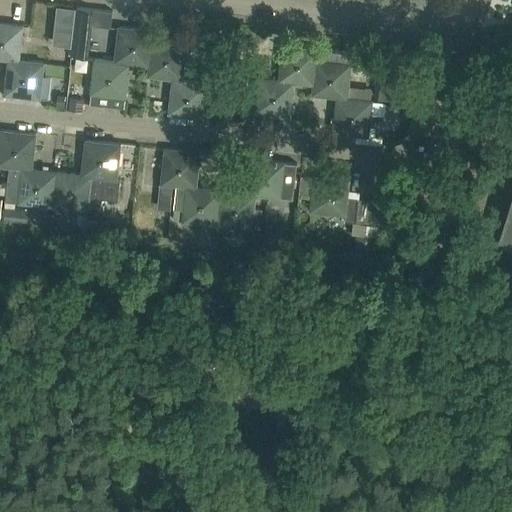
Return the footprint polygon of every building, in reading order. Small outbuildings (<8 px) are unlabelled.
[(73,27),(76,6),(58,4),(56,25),(73,27)] [(76,10),(74,23),(92,25),(94,8),(76,6),(76,10)] [(0,59),(9,61),(9,60),(20,62),(20,60),(24,27),(0,24),(0,59)] [(131,65),(150,67),(150,68),(152,42),(153,42),(154,32),(119,28),(119,32),(107,30),(103,61),(131,65)] [(173,80),(184,81),(189,35),(175,33),(174,45),(153,42),(152,42),(150,68),(150,67),(149,78),(173,80)] [(316,59),(317,50),(282,46),(278,81),(293,83),(293,84),(294,84),(312,86),(315,59),(316,59)] [(346,99),(346,98),(351,54),(317,50),(316,59),(315,59),(312,86),(310,96),(336,99),(336,98),(346,99)] [(9,60),(9,61),(5,96),(40,100),(45,63),(43,63),(43,56),(31,54),(30,61),(20,60),(20,62),(9,60)] [(127,100),(131,65),(103,61),(95,60),(91,96),(92,96),(90,106),(125,110),(126,100),(127,100)] [(290,118),(294,85),(294,84),(279,82),(279,81),(259,79),(255,114),(259,115),(257,123),(270,124),(271,116),(290,118)] [(184,81),(173,80),(169,114),(204,118),(208,83),(184,81)] [(65,104),(67,92),(59,92),(58,104),(65,104)] [(70,99),(69,109),(81,110),(83,100),(70,99)] [(337,99),(337,102),(334,133),(369,137),(373,102),(347,99),(347,100),(337,99)] [(384,112),(396,114),(397,105),(385,103),(384,112)] [(397,105),(396,114),(414,116),(416,107),(397,105)] [(33,170),(34,169),(37,134),(1,130),(1,132),(0,132),(0,166),(9,168),(23,169),(33,170)] [(122,144),(88,140),(84,174),(92,175),(92,176),(104,178),(102,199),(119,199),(121,178),(119,178),(122,144)] [(188,186),(196,187),(200,153),(166,149),(162,185),(161,185),(160,196),(172,197),(173,186),(188,188),(188,186)] [(250,159),(246,193),(257,195),(256,196),(293,200),(297,164),(250,159)] [(54,207),(59,171),(34,169),(33,170),(23,169),(9,168),(5,201),(19,203),(54,207)] [(92,175),(84,174),(59,171),(54,207),(89,211),(90,207),(101,208),(102,199),(104,178),(92,176),(92,175)] [(356,223),(368,224),(371,201),(359,200),(348,198),(350,180),(314,176),(310,212),(346,216),(346,221),(356,223)] [(218,226),(221,191),(196,187),(188,186),(188,188),(184,222),(218,226)] [(246,193),(221,191),(218,226),(253,230),(262,230),(264,210),(255,210),(256,196),(257,195),(246,193)] [(511,199),(499,240),(511,244),(511,199)] [(371,201),(368,224),(380,226),(382,202),(371,201)] [(87,218),(85,228),(97,229),(98,219),(87,218)] [(267,248),(288,250),(290,228),(269,226),(267,248)] [(282,339),(306,338),(305,329),(282,330),(282,339)] [(208,395),(207,378),(218,377),(217,360),(194,361),(195,378),(197,378),(198,395),(208,395)] [(285,374),(273,374),(273,371),(239,373),(240,405),(274,403),(274,398),(286,397),(286,407),(287,407),(288,430),(311,429),(309,366),(285,367),(285,374)]
